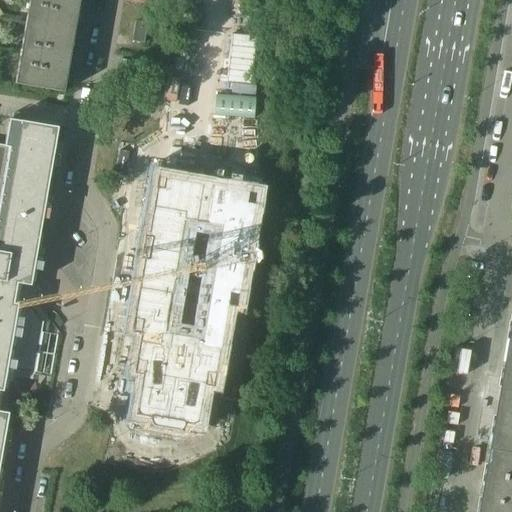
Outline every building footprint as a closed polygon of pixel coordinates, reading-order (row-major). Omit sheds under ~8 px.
[(29,0),(26,23),(74,32),(79,7),(66,5),(67,1),(82,4),(82,0),(29,0)] [(132,41),(144,43),(147,23),(135,21),(132,41)] [(74,32),(26,23),(15,84),(64,92),(68,67),(71,65),(72,61),(57,58),(58,54),(70,56),(74,32)] [(0,390),(3,391),(7,370),(34,374),(43,322),(33,307),(25,305),(27,295),(28,286),(30,286),(58,127),(20,121),(9,119),(5,145),(0,144),(0,390)] [(142,258),(132,319),(141,321),(139,332),(138,336),(137,344),(146,345),(135,408),(136,413),(140,416),(190,425),(195,424),(198,419),(204,385),(206,385),(211,384),(214,380),(227,305),(229,306),(234,305),(237,302),(237,300),(254,204),(247,203),(249,192),(209,185),(208,188),(203,187),(204,184),(164,177),(162,188),(155,187),(146,237),(151,238),(147,259),(142,258)] [(511,511),(511,354),(484,511),(511,511)] [(0,461),(8,413),(0,411),(0,461)]
